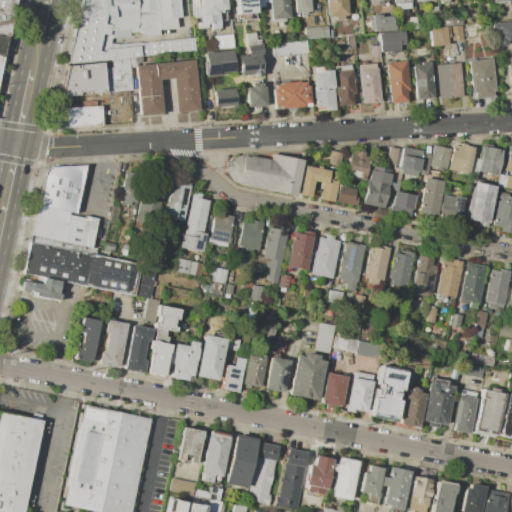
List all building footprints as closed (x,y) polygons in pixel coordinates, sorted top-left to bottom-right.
[(0,0),(0,14),(12,17),(15,0),(0,0)] [(79,0),(75,18),(104,16),(104,12),(102,0),(79,0)] [(136,0),(140,31),(129,33),(130,36),(110,38),(107,38),(109,25),(111,18),(109,18),(108,12),(104,12),(102,0),(136,0)] [(159,29),(156,0),(136,0),(140,31),(140,36),(159,34),(159,29)] [(156,0),(178,0),(180,17),(175,17),(177,27),(159,29),(156,0)] [(222,0),(225,19),(220,20),(221,29),(207,31),(207,28),(198,29),(196,17),(193,18),(190,0),(222,0)] [(253,0),(255,19),(235,21),(234,14),(236,14),(234,1),(233,1),(232,0),(253,0)] [(257,0),(287,0),(289,18),(271,20),(269,5),(258,7),(257,0)] [(293,0),(308,0),(310,12),(295,13),(293,0)] [(325,0),(344,0),(346,15),(327,17),(325,0)] [(391,0),(393,10),(410,8),(409,0),(391,0)] [(429,7),(437,6),(439,25),(431,26),(429,7)] [(371,15),(380,14),(381,16),(392,15),(393,25),(395,24),(395,29),(372,32),(371,15)] [(100,63),(66,65),(75,18),(104,16),(103,23),(109,25),(107,38),(110,38),(108,49),(104,49),(104,52),(103,52),(101,63),(100,63)] [(415,16),(416,27),(410,28),(408,17),(415,16)] [(440,18),(461,16),(461,23),(441,25),(440,18)] [(0,17),(0,34),(8,36),(11,20),(0,17)] [(490,23),(511,20),(511,40),(507,41),(508,44),(493,45),(490,23)] [(428,28),(461,24),(463,39),(449,40),(449,37),(446,38),(447,44),(430,45),(428,28)] [(304,28),(325,26),(327,37),(305,39),(304,28)] [(378,34),(403,31),(404,45),(398,46),(398,52),(387,53),(387,51),(379,52),(378,34)] [(232,47),(230,34),(212,36),(214,49),(232,47)] [(104,49),(108,49),(118,48),(118,45),(192,37),(193,50),(102,59),(104,52),(104,49)] [(271,45),(282,44),(281,43),(305,40),(306,52),(273,56),(271,45)] [(370,46),(376,45),(376,48),(378,48),(379,56),(371,57),(370,46)] [(203,53),(205,75),(233,72),(231,50),(203,53)] [(239,56),(240,75),(261,73),(260,54),(239,56)] [(474,99),(492,97),(491,91),(494,91),(491,58),(467,61),(471,93),(474,93),(474,99)] [(133,90),(130,59),(102,61),(104,93),(133,90)] [(138,115),(133,65),(193,60),(198,110),(174,112),(171,79),(157,80),(160,113),(138,115)] [(385,63),(389,104),(407,102),(405,91),(409,90),(406,61),(385,63)] [(413,65),(420,64),(420,62),(430,61),(432,98),(415,99),(413,65)] [(66,65),(60,97),(103,93),(100,63),(66,65)] [(361,104),(358,65),(375,63),(378,102),(361,104)] [(459,63),(462,97),(439,100),(435,65),(459,63)] [(334,66),(350,65),(353,92),(350,94),(351,105),(337,106),(337,98),(335,96),(334,90),(336,89),(334,66)] [(311,73),(330,71),(333,110),(323,111),(323,106),(314,107),(311,73)] [(273,106),(280,106),(280,109),(310,106),(309,85),(305,85),(305,82),(299,82),(299,81),(279,82),(279,85),(274,85),(274,90),(272,90),(273,106)] [(264,106),(246,106),(245,87),(251,87),(251,84),(261,83),(261,87),(264,87),(264,106)] [(212,90),(213,107),(236,105),(234,88),(212,90)] [(99,108),(100,124),(53,126),(57,110),(99,108)] [(451,145),(459,146),(460,144),(465,145),(465,146),(472,147),(467,175),(458,174),(459,172),(447,170),(451,145)] [(432,145),(449,148),(445,169),(429,166),(432,145)] [(388,146),(396,148),(392,168),(385,167),(388,146)] [(471,158),(478,159),(480,146),(500,150),(495,176),(469,171),(471,158)] [(421,151),(418,171),(417,171),(416,176),(400,173),(397,191),(389,189),(393,167),(397,168),(400,147),(421,151)] [(511,172),(502,171),(505,151),(510,152),(511,147),(511,172)] [(349,149),(368,153),(363,181),(343,177),(349,149)] [(329,150),(340,152),(338,166),(326,164),(329,150)] [(423,152),(429,154),(425,175),(419,174),(423,152)] [(224,161),(222,171),(227,173),(235,184),(293,197),(301,160),(270,154),(269,160),(238,155),(229,162),(224,161)] [(29,242),(43,172),(48,167),(82,165),(84,166),(74,214),(68,212),(67,215),(83,218),(83,216),(97,218),(89,254),(29,242)] [(302,166),(327,170),(325,182),(328,183),(330,172),(337,173),(332,202),(318,200),(320,189),(318,189),(319,182),(311,181),(308,198),(297,197),(302,166)] [(368,166),(390,170),(383,208),(361,204),(368,166)] [(497,174),(505,175),(503,187),(495,186),(497,174)] [(118,203),(123,176),(140,179),(135,207),(118,203)] [(442,181),(435,215),(417,212),(424,177),(442,181)] [(472,182),(493,186),(485,228),(475,226),(476,222),(464,219),(472,182)] [(170,183),(189,186),(181,223),(163,220),(170,183)] [(337,185),(354,188),(353,195),(357,196),(355,205),(334,202),(337,185)] [(161,189),(154,226),(135,222),(142,186),(161,189)] [(393,191),(413,195),(409,216),(388,213),(393,191)] [(190,192),(201,194),(200,199),(210,201),(201,252),(177,248),(179,234),(183,235),(190,192)] [(511,197),(511,230),(511,235),(498,232),(499,227),(490,225),(496,194),(498,195),(499,192),(507,194),(506,196),(511,197)] [(463,198),(457,227),(436,223),(442,195),(452,197),(453,196),(463,198)] [(111,206),(118,207),(115,223),(108,221),(111,206)] [(232,217),(227,247),(206,243),(207,237),(208,238),(213,213),(232,217)] [(261,223),(255,259),(239,256),(241,247),(236,246),(241,219),(261,223)] [(286,231),(276,284),(264,281),(267,268),(264,268),(266,258),(260,257),(266,227),(286,231)] [(291,232),(301,234),(301,231),(312,232),(305,269),(296,268),(295,270),(286,269),(286,266),(285,266),(291,232)] [(337,241),(331,277),(310,274),(314,251),(315,251),(317,238),(337,241)] [(103,241),(114,244),(112,251),(101,249),(103,241)] [(149,299),(59,281),(56,295),(59,295),(58,300),(34,296),(35,293),(20,290),(21,281),(40,284),(42,277),(23,273),(29,242),(89,254),(155,268),(149,299)] [(363,245),(354,292),(342,289),(343,284),(335,282),(342,242),(363,245)] [(388,247),(381,286),(367,283),(368,278),(362,277),(367,246),(383,249),(383,247),(388,247)] [(412,252),(406,288),(387,285),(393,253),(402,255),(403,250),(412,252)] [(416,255),(432,258),(430,265),(434,266),(429,296),(410,293),(416,255)] [(174,258),(172,271),(199,277),(202,264),(174,258)] [(440,260),(450,262),(450,260),(459,262),(453,298),(434,295),(440,260)] [(211,266),(219,268),(220,261),(228,263),(225,284),(221,283),(219,291),(211,290),(213,281),(209,281),(211,266)] [(464,262),(483,266),(476,309),(467,307),(468,302),(457,300),(464,262)] [(488,270),(497,271),(498,269),(507,271),(501,310),(485,307),(486,302),(483,302),(488,270)] [(288,288),(285,288),(284,292),(278,291),(279,287),(278,286),(280,274),(290,275),(288,288)] [(226,283),(232,284),(229,297),(223,296),(226,283)] [(250,284),(262,287),(259,303),(247,300),(250,284)] [(328,290),(341,293),(338,307),(325,304),(328,290)] [(361,308),(352,306),(354,294),(364,296),(361,308)] [(442,297),(445,298),(444,305),(449,306),(450,299),(453,300),(451,309),(440,307),(442,297)] [(389,303),(384,325),(375,323),(379,301),(389,303)] [(157,305),(179,310),(177,320),(173,319),(168,343),(153,339),(155,331),(152,331),(153,323),(156,324),(158,316),(155,315),(157,305)] [(427,307),(436,309),(433,323),(424,322),(427,307)] [(476,311),(485,313),(482,329),(480,329),(479,337),(472,336),(474,328),(473,327),(476,311)] [(450,313),(460,315),(458,328),(447,326),(450,313)] [(263,315),(275,317),(272,338),(265,337),(264,343),(258,342),(263,315)] [(98,320),(89,362),(72,359),(76,343),(80,344),(82,333),(78,333),(81,317),(98,320)] [(125,324),(115,369),(97,365),(100,352),(103,352),(107,332),(103,332),(106,320),(125,324)] [(318,323),(333,325),(328,353),(313,350),(318,323)] [(502,323),(511,324),(511,338),(499,336),(502,323)] [(131,325),(151,329),(149,339),(145,338),(141,360),(144,360),(141,374),(122,370),(131,325)] [(200,335),(224,339),(217,381),(193,377),(200,335)] [(333,336),(355,340),(353,352),(331,349),(333,336)] [(238,340),(236,351),(224,348),(226,338),(238,340)] [(162,375),(146,372),(151,349),(148,348),(150,340),(158,342),(158,343),(169,345),(168,353),(166,352),(162,375)] [(168,377),(170,370),(166,369),(170,353),(171,353),(173,344),(187,347),(188,341),(196,343),(195,348),(196,349),(191,376),(186,375),(185,381),(168,377)] [(354,355),(357,341),(382,345),(380,359),(354,355)] [(408,350),(431,355),(429,368),(405,364),(408,350)] [(469,352),(493,357),(491,367),(467,362),(469,352)] [(295,355),(302,357),(303,353),(318,356),(317,360),(323,361),(315,400),(287,395),(295,355)] [(245,355),(258,357),(259,354),(265,355),(258,388),(249,386),(248,389),(239,387),(245,355)] [(269,357),(288,361),(281,392),(262,388),(269,357)] [(458,361),(483,367),(480,378),(455,373),(458,361)] [(224,365),(240,368),(235,392),(219,388),(224,365)] [(378,367),(402,372),(399,390),(396,390),(394,400),(397,401),(393,419),(368,414),(371,398),(375,398),(378,384),(374,384),(378,367)] [(325,373),(344,377),(338,406),(333,405),(332,408),(325,406),(326,404),(319,402),(325,373)] [(350,377),(370,381),(364,412),(353,409),(352,412),(343,411),(350,377)] [(428,381),(434,383),(435,379),(446,381),(445,385),(453,386),(445,426),(437,424),(436,428),(426,426),(427,422),(420,421),(428,381)] [(404,389),(408,390),(409,388),(411,388),(411,386),(415,387),(415,389),(417,390),(417,392),(424,393),(417,428),(397,424),(404,389)] [(480,389),(487,390),(488,388),(497,389),(497,392),(503,393),(494,435),(471,430),(480,389)] [(506,393),(511,394),(511,439),(497,436),(506,393)] [(474,398),(466,434),(451,431),(453,423),(451,423),(455,400),(457,401),(458,395),(474,398)] [(84,404),(150,419),(128,511),(89,511),(62,506),(84,404)] [(0,412),(0,511),(23,511),(43,422),(0,412)] [(182,427),(201,431),(200,434),(201,435),(200,439),(199,439),(194,463),(188,462),(189,455),(182,453),(181,461),(175,459),(180,435),(179,435),(180,430),(181,431),(182,427)] [(206,435),(208,435),(209,431),(228,435),(219,477),(211,475),(210,483),(199,480),(201,473),(199,473),(206,435)] [(233,434),(254,438),(244,487),(223,483),(233,434)] [(257,442),(278,446),(275,461),(273,461),(266,495),(268,495),(266,505),(245,500),(257,442)] [(287,448),(306,452),(294,510),(273,506),(275,497),(277,497),(283,463),(284,463),(287,448)] [(330,459),(323,494),(305,491),(306,485),(304,485),(305,481),(302,480),(304,471),(307,472),(308,465),(312,466),(314,456),(330,459)] [(357,462),(349,500),(329,496),(334,473),(330,472),(331,464),(336,465),(337,458),(357,462)] [(381,469),(374,504),(364,502),(366,493),(358,491),(362,472),(366,473),(367,466),(381,469)] [(408,472),(400,510),(388,508),(388,506),(381,504),(389,468),(408,472)] [(380,477),(386,478),(384,486),(378,485),(380,477)] [(424,511),(414,511),(415,511),(406,509),(412,481),(420,483),(421,477),(431,479),(424,511)] [(170,478),(193,483),(191,496),(167,491),(170,478)] [(428,511),(435,481),(453,485),(447,511),(428,511)] [(483,487),(477,511),(459,511),(463,488),(467,489),(468,484),(483,487)] [(194,489),(207,492),(208,487),(220,489),(218,501),(192,496),(194,489)] [(479,511),(484,489),(505,493),(501,511),(479,511)] [(164,511),(167,498),(174,500),(174,501),(183,503),(181,511),(185,511),(187,503),(197,506),(197,504),(204,506),(202,511),(164,511)] [(208,500),(232,505),(230,511),(209,511),(205,511),(208,500)]
